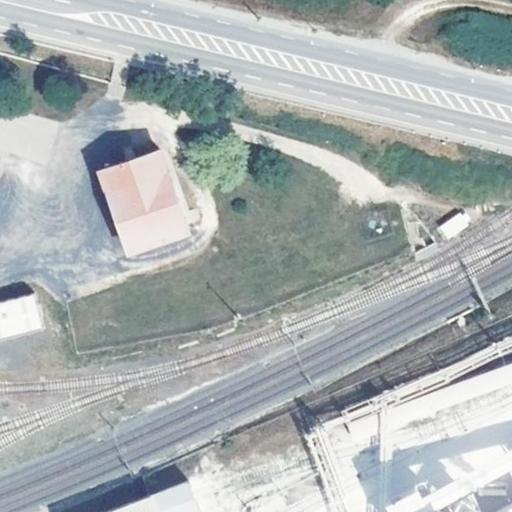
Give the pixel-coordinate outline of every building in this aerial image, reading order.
[(465,23),(463,13),(454,14),(456,24),(465,23)] [(190,231),(189,225),(171,173),(163,150),(103,170),(130,251),(190,231)] [(178,170),(171,173),(189,225),(197,223),(178,170)] [(461,212),(437,227),(446,240),(469,224),(461,212)] [(0,340),(45,328),(35,294),(0,303),(0,340)] [(440,511),(426,483),(391,501),(396,511),(440,511)]
